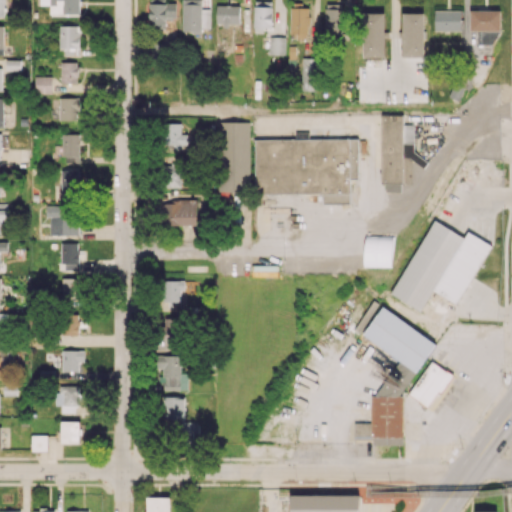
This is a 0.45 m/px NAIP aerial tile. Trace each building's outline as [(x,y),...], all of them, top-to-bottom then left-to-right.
[(78,0),(39,0),(39,4),(49,4),(49,14),(79,14),(78,0)] [(175,17),(176,3),(166,2),(165,0),(148,0),(148,28),(165,29),(165,17),(175,17)] [(182,0),(182,31),(202,32),(202,27),(209,28),(210,9),(202,9),(201,0),(182,0)] [(272,1),(254,0),(253,28),(271,28),(272,1)] [(324,36),(341,36),(342,4),(325,3),(324,36)] [(215,24),(239,25),(240,5),(216,4),(215,24)] [(308,38),(309,7),(290,7),(289,38),(308,38)] [(461,10),(434,10),(434,30),(461,30),(461,10)] [(498,10),(470,10),(469,31),(478,31),(477,44),(498,44),(498,10)] [(362,56),(384,57),(385,13),(363,13),(362,56)] [(424,13),(402,13),(402,56),(424,56),(424,13)] [(78,55),(79,25),(60,25),(60,54),(78,55)] [(286,37),(269,36),(269,54),(285,54),(286,37)] [(316,91),(317,58),(302,57),(301,90),(316,91)] [(19,59),(6,60),(6,70),(19,69),(19,59)] [(60,83),(77,84),(78,62),(61,61),(60,83)] [(51,93),(51,76),(34,76),(34,93),(51,93)] [(59,119),(79,119),(79,97),(59,96),(59,119)] [(381,184),(386,183),(386,192),(401,191),(401,184),(412,184),(412,164),(425,164),(425,154),(413,154),(413,124),(403,124),(403,114),(381,114),(381,184)] [(249,121),(219,122),(220,191),(250,191),(249,121)] [(166,150),(188,149),(187,133),(181,133),(181,123),(166,123),(166,150)] [(79,155),(79,134),(62,134),(61,155),(79,155)] [(358,139),(254,139),(254,194),(322,194),(322,203),(350,203),(350,177),(358,177),(358,139)] [(182,187),(182,164),(164,164),(164,187),(182,187)] [(61,169),(61,195),(76,195),(76,169),(61,169)] [(198,199),(178,197),(178,203),(163,202),(162,224),(196,226),(198,199)] [(3,219),(8,219),(7,203),(0,203),(0,233),(4,233),(3,219)] [(76,234),(76,205),(45,205),(45,216),(49,216),(50,235),(76,234)] [(392,295),(421,310),(432,290),(458,304),(490,244),(467,231),(464,237),(432,219),(392,295)] [(392,267),(392,235),(364,235),(364,266),(392,267)] [(78,242),(61,242),(60,269),(78,270),(78,242)] [(82,278),(62,278),(61,302),(81,302),(82,278)] [(184,280),(165,280),(165,314),(180,314),(180,289),(184,289),(184,280)] [(362,335),(399,360),(389,375),(406,387),(436,343),(382,306),(362,335)] [(78,335),(79,314),(62,313),(61,334),(78,335)] [(179,318),(160,318),(161,346),(180,345),(179,318)] [(61,370),(79,371),(79,361),(84,361),(84,350),(62,349),(61,370)] [(181,355),(155,355),(155,368),(160,368),(160,382),(163,382),(163,390),(188,389),(187,373),(181,373),(181,355)] [(451,374),(431,360),(408,394),(429,408),(451,374)] [(3,385),(3,394),(16,395),(16,385),(3,385)] [(60,412),(77,413),(78,386),(56,385),(55,405),(61,405),(60,412)] [(371,437),(403,436),(402,395),(370,396),(371,437)] [(61,442),(80,442),(80,421),(61,421),(61,442)] [(353,436),(370,436),(370,423),(354,422),(353,436)] [(47,435),(31,435),(31,451),(47,450),(47,435)] [(365,489),(366,503),(404,502),(404,489),(365,489)] [(290,511),(358,511),(358,494),(290,494),(290,511)] [(169,511),(169,497),(146,497),(146,511),(169,511)]
